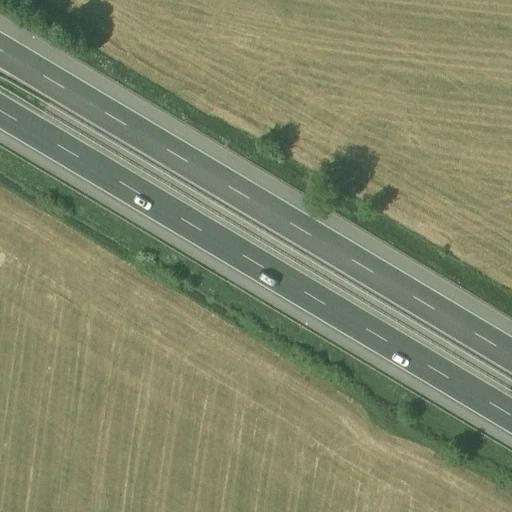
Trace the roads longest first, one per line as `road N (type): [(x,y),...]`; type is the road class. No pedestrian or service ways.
road 1 (motorway): [(0,107),(511,414)]
road 2 (motorway): [(511,349),(0,47)]
